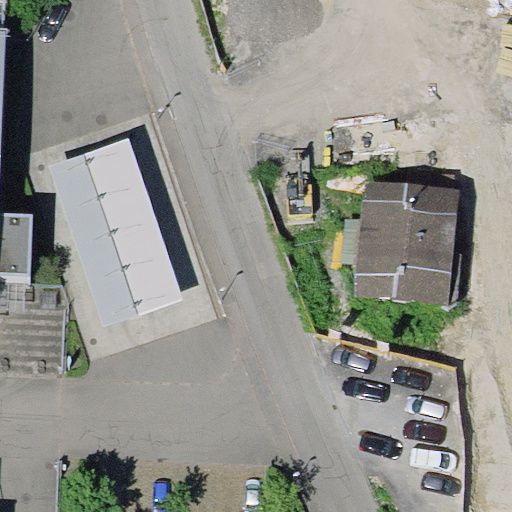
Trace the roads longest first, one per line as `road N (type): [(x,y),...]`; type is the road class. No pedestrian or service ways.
road 1 (residential): [(168,0),(277,336),(350,511)]
road 2 (unknown): [(511,395),(324,450)]
